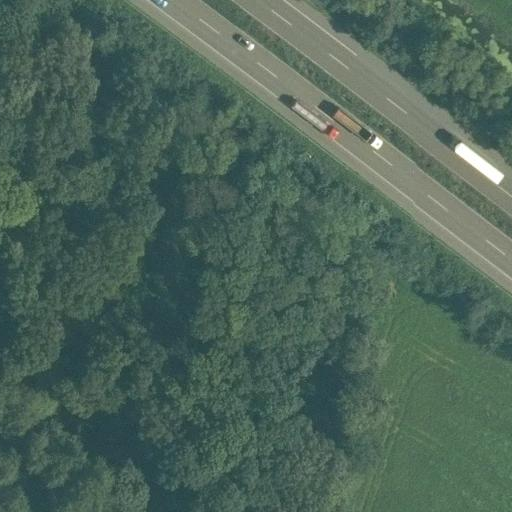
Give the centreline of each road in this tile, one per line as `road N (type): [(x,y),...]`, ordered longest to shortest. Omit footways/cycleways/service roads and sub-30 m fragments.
road 1 (motorway): [(171,0),(511,258)]
road 2 (motorway): [(511,201),(244,0)]
